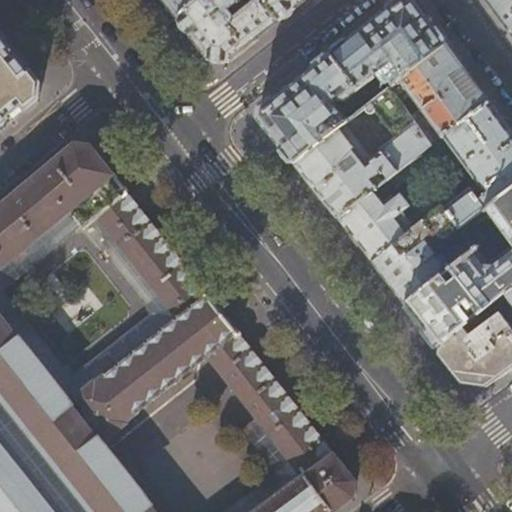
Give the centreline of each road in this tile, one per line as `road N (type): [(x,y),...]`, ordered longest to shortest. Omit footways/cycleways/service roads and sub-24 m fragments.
road 1 (primary): [(441,465),(175,135)]
road 2 (residential): [(346,0),(175,135)]
road 3 (residential): [(120,66),(0,168)]
